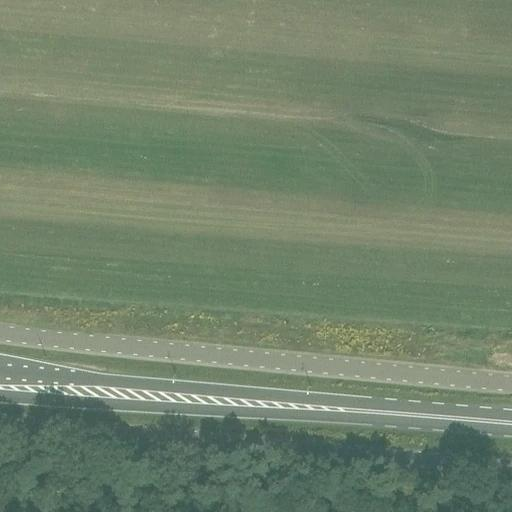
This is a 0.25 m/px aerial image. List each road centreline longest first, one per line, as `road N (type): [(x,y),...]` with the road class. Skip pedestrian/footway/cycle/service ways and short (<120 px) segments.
road 1 (unclassified): [(511,384),(0,336)]
road 2 (unclassified): [(511,467),(0,420)]
road 3 (primary): [(511,423),(0,377)]
